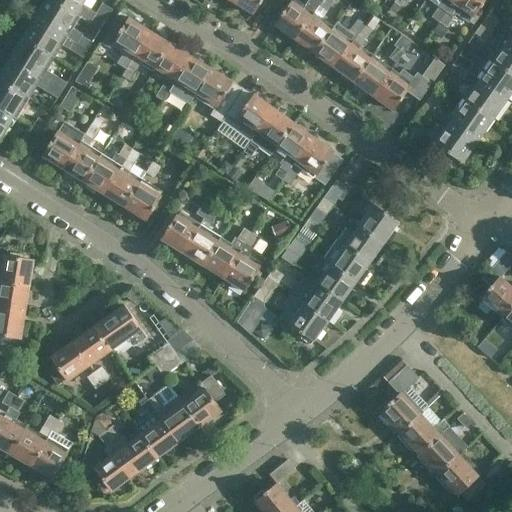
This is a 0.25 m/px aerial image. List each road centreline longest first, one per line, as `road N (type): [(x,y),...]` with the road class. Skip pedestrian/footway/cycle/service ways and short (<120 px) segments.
road 1 (residential): [(485,226),(152,0)]
road 2 (residential): [(302,421),(243,349),(137,262),(0,175)]
road 3 (residential): [(302,421),(401,328),(485,226)]
road 4 (residential): [(171,511),(302,421)]
